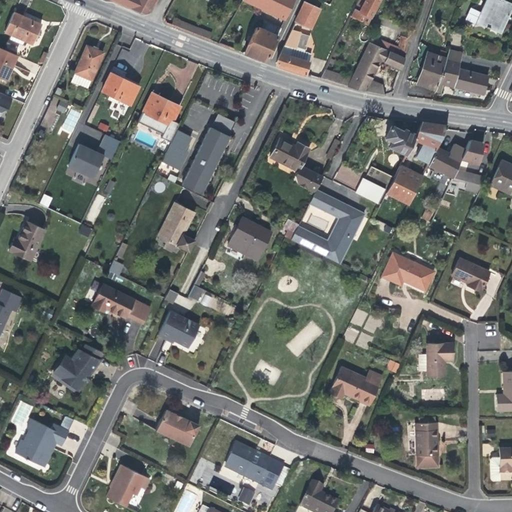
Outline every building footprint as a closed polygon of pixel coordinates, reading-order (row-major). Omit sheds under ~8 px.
[(150,12),(156,0),(112,0),(121,4),(131,8),(145,14),(150,12)] [(245,0),(284,20),(294,0),(245,0)] [(373,10),(378,0),(358,0),(351,16),(366,24),(373,10)] [(507,16),(511,4),(511,3),(504,0),(485,0),(481,12),(473,9),(468,21),(476,24),(477,22),(486,27),(489,29),(490,28),(498,32),(505,15),(507,16)] [(320,8),(305,1),(296,21),(310,28),(320,8)] [(33,43),(41,25),(28,19),(13,12),(4,31),(11,34),(9,39),(22,44),(24,40),(33,43)] [(505,21),(507,16),(505,15),(498,32),(500,33),(505,21)] [(210,38),(212,32),(173,18),(171,25),(210,38)] [(263,30),(277,37),(281,28),(267,22),(263,30)] [(253,33),(252,37),(250,41),(244,53),(262,60),(267,57),(277,37),(263,30),(256,27),(253,33)] [(284,46),(295,50),(301,32),(292,29),(284,46)] [(398,50),(372,38),(369,42),(405,58),(407,42),(406,38),(407,38),(401,36),(398,50)] [(419,66),(422,67),(427,52),(428,47),(420,41),(418,47),(420,50),(417,58),(419,66)] [(352,78),(348,87),(366,91),(371,79),(375,72),(381,59),(385,61),(384,62),(401,69),(405,58),(369,42),(352,78)] [(87,89),(103,52),(95,49),(86,45),(70,81),(87,89)] [(295,50),(284,46),(276,62),(277,66),(291,70),(305,74),(310,58),(307,57),(308,53),(295,50)] [(12,67),(17,55),(0,47),(0,77),(6,80),(12,67)] [(449,50),(446,58),(438,83),(439,81),(453,84),(452,86),(482,94),(487,76),(472,72),(457,69),(461,53),(449,50)] [(436,55),(427,52),(422,67),(416,83),(435,89),(438,83),(446,58),(436,55)] [(340,85),(343,75),(324,69),(319,79),(340,85)] [(102,91),(129,105),(138,86),(124,79),(111,73),(102,91)] [(340,85),(348,87),(352,78),(343,75),(340,85)] [(382,84),(371,79),(366,91),(384,95),(382,84)] [(435,91),(441,93),(442,84),(452,86),(453,84),(439,81),(438,83),(435,89),(435,91)] [(7,108),(12,97),(0,92),(0,112),(2,112),(4,111),(6,110),(7,108)] [(173,120),(180,106),(165,99),(157,95),(155,98),(150,96),(142,112),(167,124),(170,125),(173,120)] [(56,110),(64,113),(68,103),(60,100),(56,110)] [(137,122),(162,134),(167,124),(142,112),(137,122)] [(218,113),(211,128),(228,136),(235,121),(218,113)] [(179,124),(173,120),(170,125),(167,124),(162,134),(161,137),(170,142),(176,130),(179,124)] [(423,143),(435,149),(436,148),(446,128),(447,125),(434,123),(421,121),(415,134),(414,139),(423,143)] [(404,129),(403,131),(400,130),(391,125),(385,138),(392,141),(390,147),(406,155),(407,155),(414,139),(415,134),(404,129)] [(211,128),(210,127),(182,184),(201,193),(229,136),(228,136),(211,128)] [(190,137),(176,130),(170,142),(162,160),(179,168),(187,152),(184,151),(187,144),(190,137)] [(105,134),(96,152),(103,155),(111,159),(120,141),(105,134)] [(269,157),(297,171),(300,166),(309,148),(297,142),(295,146),(290,144),(279,138),(269,157)] [(392,141),(385,138),(382,143),(390,147),(392,141)] [(332,159),(340,141),(336,139),(327,157),(332,159)] [(461,159),(477,163),(479,153),(482,143),(469,140),(465,149),(461,158),(461,159)] [(449,142),(444,152),(460,160),(461,159),(461,158),(465,149),(456,145),(449,142)] [(429,163),(435,149),(423,143),(416,157),(429,163)] [(96,152),(78,144),(68,165),(93,177),(103,155),(96,152)] [(444,152),(436,148),(435,149),(429,163),(428,164),(453,177),(456,170),(460,160),(444,152)] [(511,164),(501,160),(490,184),(511,194),(511,164)] [(394,178),(403,182),(409,170),(400,165),(394,177),(394,178)] [(300,166),(297,171),(295,176),(297,183),(315,192),(316,190),(323,177),(300,166)] [(364,178),(385,189),(387,190),(394,178),(394,177),(371,166),(364,178)] [(409,204),(422,177),(409,170),(403,182),(394,178),(387,190),(386,192),(409,204)] [(484,178),(456,170),(453,177),(468,181),(466,189),(478,192),(484,178)] [(378,203),(385,189),(364,178),(362,177),(355,192),(378,203)] [(109,180),(104,191),(111,194),(115,182),(109,180)] [(317,206),(323,194),(316,190),(315,192),(310,202),(317,206)] [(346,205),(323,194),(317,206),(339,217),(327,241),(297,226),(294,233),(291,240),(339,264),(345,251),(342,249),(354,225),(357,227),(363,214),(346,205)] [(51,199),(43,195),(39,204),(47,207),(51,199)] [(175,244),(177,245),(182,235),(187,226),(194,212),(174,202),(158,235),(167,240),(175,244)] [(422,218),(430,220),(432,212),(424,210),(422,218)] [(260,252),(271,232),(242,217),(238,225),(235,230),(227,245),(236,249),(240,242),(260,252)] [(287,218),(282,227),(294,233),(297,226),(299,224),(287,218)] [(31,260),(45,230),(26,221),(21,234),(18,240),(14,238),(9,250),(31,260)] [(89,237),(92,229),(82,225),(78,232),(89,237)] [(182,235),(177,245),(188,251),(194,240),(182,235)] [(171,251),(175,244),(167,240),(163,247),(171,251)] [(116,255),(121,257),(127,245),(122,242),(116,255)] [(256,260),(260,252),(240,242),(236,249),(256,260)] [(425,290),(433,271),(392,252),(381,276),(401,285),(403,280),(405,281),(425,290)] [(489,271),(459,258),(451,275),(466,282),(468,282),(467,285),(480,291),(489,271)] [(108,270),(118,275),(122,265),(113,261),(108,270)] [(201,271),(194,284),(197,286),(204,273),(201,271)] [(142,323),(150,307),(103,284),(92,305),(103,311),(105,308),(110,310),(113,311),(125,317),(126,315),(142,323)] [(197,299),(203,289),(197,286),(194,284),(188,295),(197,299)] [(0,332),(11,309),(17,312),(23,298),(2,288),(0,292),(0,332)] [(172,302),(177,293),(169,289),(164,298),(172,302)] [(183,306),(187,299),(178,294),(174,301),(183,306)] [(170,311),(158,334),(168,339),(170,337),(174,339),(188,346),(199,325),(170,311)] [(199,327),(190,351),(196,353),(204,329),(199,327)] [(426,353),(427,370),(427,376),(444,375),(444,359),(447,359),(451,359),(451,342),(426,343),(426,353)] [(89,375),(99,360),(99,359),(102,352),(85,344),(82,351),(81,351),(74,361),(71,360),(65,356),(53,372),(78,390),(85,380),(89,375)] [(81,351),(81,350),(79,349),(71,360),(74,361),(81,351)] [(426,353),(422,354),(418,354),(418,357),(419,370),(427,370),(426,353)] [(386,368),(396,373),(400,363),(390,359),(386,368)] [(366,378),(341,366),(329,392),(341,397),(344,392),(350,395),(360,399),(360,400),(369,404),(381,379),(368,373),(366,378)] [(368,373),(381,379),(382,375),(369,369),(368,373)] [(496,411),(511,410),(511,371),(503,372),(503,389),(503,394),(496,394),(496,411)] [(52,375),(76,392),(78,390),(53,372),(52,375)] [(165,409),(155,430),(189,446),(199,424),(182,416),(165,409)] [(66,415),(63,422),(70,425),(73,419),(66,415)] [(21,439),(15,453),(33,462),(35,458),(46,463),(53,447),(51,446),(53,441),(56,442),(62,445),(68,431),(60,427),(53,423),(50,428),(31,419),(26,428),(29,429),(23,440),(21,439)] [(60,427),(68,431),(70,425),(63,422),(60,427)] [(416,455),(437,454),(438,454),(437,440),(437,422),(434,422),(419,422),(415,422),(416,455)] [(237,443),(225,466),(271,489),(283,465),(260,454),(258,458),(253,456),(255,452),(237,443)] [(499,456),(499,470),(511,470),(511,466),(511,446),(499,447),(499,456)] [(438,466),(437,454),(416,455),(417,466),(438,466)] [(499,470),(499,456),(492,457),(490,458),(490,478),(492,480),(500,480),(499,470)] [(44,467),(46,463),(35,458),(33,462),(44,467)] [(145,476),(120,464),(111,481),(113,482),(106,496),(125,506),(131,493),(136,495),(140,487),(145,476)] [(284,466),(277,480),(281,483),(288,469),(284,466)] [(150,478),(145,476),(140,487),(145,489),(150,478)] [(299,505),(313,511),(332,511),(338,501),(322,493),(319,492),(321,488),(310,483),(299,505)] [(174,511),(187,511),(196,494),(186,489),(174,511)] [(241,502),(247,491),(245,489),(239,501),(241,502)] [(247,505),(253,494),(247,491),(241,502),(247,505)]
